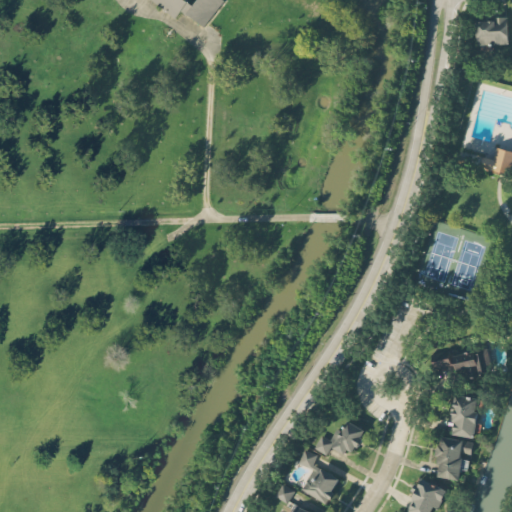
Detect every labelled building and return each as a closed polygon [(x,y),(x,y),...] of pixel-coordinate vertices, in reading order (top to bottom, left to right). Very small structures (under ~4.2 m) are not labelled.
[(187,0),(153,0),(178,17),(190,1),(187,0)] [(196,0),(188,15),(206,26),(221,0),(196,0)] [(477,44),(508,43),(507,17),(476,18),(477,44)] [(480,168),(511,174),(511,172),(511,149),(496,147),(494,157),(482,155),(480,168)] [(493,371),(488,347),(455,354),(460,379),(493,371)] [(433,366),(451,364),(450,350),(432,352),(433,366)] [(454,433),(474,437),(480,397),(456,393),(451,421),(456,421),(454,433)] [(321,434),(314,448),(327,454),(332,444),(353,455),(366,429),(347,420),(342,430),(336,427),(331,439),(321,434)] [(460,479),(463,458),(471,459),(474,441),(441,435),(436,462),(440,462),(438,476),(460,479)] [(341,478),(313,462),(317,455),(306,448),(299,461),(313,469),(301,488),(326,503),(341,478)] [(411,511),(431,511),(434,505),(439,507),(447,488),(421,477),(407,510),(411,511)] [(295,489),(283,483),(276,495),(287,502),(295,489)]
